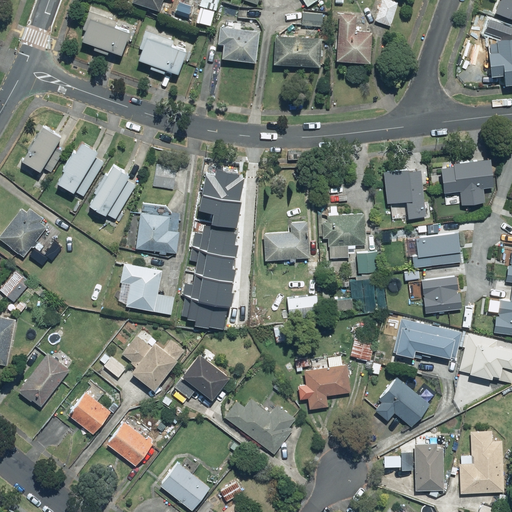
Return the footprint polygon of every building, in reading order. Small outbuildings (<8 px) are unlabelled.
[(128,0),(128,2),(156,11),(159,0),(128,0)] [(219,0),(199,0),(198,6),(202,7),(198,21),(212,25),(219,0)] [(397,2),(389,0),(379,0),(373,21),(388,26),(397,2)] [(511,0),(495,0),(491,13),(511,20),(511,0)] [(114,21),(87,12),(77,41),(117,54),(124,31),(112,27),(114,21)] [(301,13),(300,25),(321,26),(321,14),(301,13)] [(354,15),(337,14),(333,61),(367,63),(369,32),(353,31),(354,15)] [(257,31),(217,26),(214,44),(220,44),(218,59),(253,62),(257,31)] [(172,40),(144,30),(134,59),(173,73),(182,49),(170,45),(172,40)] [(502,79),(511,77),(511,37),(500,39),(500,33),(487,35),(490,74),(501,73),(502,79)] [(273,36),(270,64),(317,67),(320,39),(273,36)] [(38,125),(17,161),(36,172),(39,167),(48,172),(61,151),(51,146),(57,136),(38,125)] [(68,152),(57,169),(59,170),(51,183),(69,192),(71,189),(83,195),(101,162),(90,156),(92,152),(75,143),(70,153),(68,152)] [(488,161),(441,169),(445,195),(460,192),(463,207),(487,203),(485,189),(493,187),(488,161)] [(154,164),(151,185),(174,189),(175,166),(154,164)] [(245,198),(249,173),(208,166),(204,191),(245,198)] [(100,174),(89,191),(92,193),(85,206),(103,215),(104,212),(115,218),(134,184),(123,180),(125,175),(108,167),(102,175),(100,174)] [(418,168),(379,171),(383,203),(388,202),(390,218),(405,216),(406,219),(424,216),(418,168)] [(241,223),(245,198),(204,191),(200,216),(241,223)] [(23,211),(18,208),(0,231),(0,241),(21,257),(29,247),(31,248),(36,243),(34,241),(44,227),(37,222),(40,218),(26,208),(23,211)] [(167,215),(137,213),(133,248),(157,251),(157,254),(164,255),(164,252),(175,253),(177,231),(165,230),(167,215)] [(361,213),(324,215),(325,222),(319,222),(320,239),(325,238),(326,247),(363,244),(361,213)] [(237,248),(241,223),(200,216),(195,241),(237,248)] [(304,221),(287,223),(288,231),(260,234),(263,261),(288,259),(288,262),(294,261),(294,258),(307,257),(304,221)] [(456,233),(408,239),(411,256),(428,254),(429,264),(459,260),(456,233)] [(233,273),(237,248),(195,241),(191,266),(233,273)] [(511,249),(509,249),(507,265),(505,265),(503,280),(511,280),(511,282),(510,301),(495,299),(492,332),(511,334),(511,249)] [(373,251),(354,253),(357,273),(375,272),(373,251)] [(161,269),(120,263),(117,282),(130,284),(126,307),(171,314),(174,295),(157,292),(161,269)] [(229,298),(233,273),(191,266),(187,291),(229,298)] [(34,281),(19,268),(3,287),(18,299),(34,281)] [(387,311),(382,273),(354,277),(356,288),(349,289),(350,297),(332,299),(334,311),(355,308),(356,315),(387,311)] [(455,276),(418,281),(419,284),(411,285),(413,299),(421,298),(422,312),(459,307),(457,292),(455,292),(455,290),(457,289),(455,276)] [(225,323),(229,298),(187,291),(183,316),(225,323)] [(32,302),(25,296),(16,306),(22,312),(32,302)] [(315,296),(285,298),(286,316),(316,315),(315,296)] [(0,357),(11,360),(18,315),(0,311),(0,357)] [(241,314),(228,314),(228,323),(241,323),(241,314)] [(459,331),(400,318),(392,352),(409,355),(410,348),(453,358),(459,331)] [(287,326),(273,327),(274,342),(288,341),(287,326)] [(148,345),(134,334),(118,354),(132,365),(128,371),(152,390),(184,349),(171,339),(162,350),(150,341),(148,345)] [(496,340),(470,334),(461,372),(511,384),(511,349),(495,346),(496,340)] [(374,341),(352,336),(348,356),(370,360),(374,341)] [(73,365),(51,349),(22,389),(34,399),(35,397),(44,404),(73,365)] [(124,369),(104,352),(98,359),(103,364),(102,365),(104,367),(100,371),(111,379),(114,375),(117,377),(124,369)] [(415,359),(392,353),(390,364),(412,370),(415,359)] [(225,376),(193,354),(177,377),(179,378),(173,386),(188,397),(194,389),(208,399),(225,376)] [(326,367),(301,370),(303,383),(297,384),(299,397),(306,396),(307,409),(325,406),(324,394),(350,391),(346,364),(339,365),(338,355),(325,357),(326,367)] [(382,362),(373,360),(370,372),(379,375),(382,362)] [(416,393),(394,376),(375,399),(379,402),(372,410),(385,420),(392,412),(409,426),(435,394),(423,384),(416,393)] [(88,379),(63,413),(91,433),(108,410),(112,414),(118,407),(111,402),(107,408),(96,400),(103,391),(88,379)] [(166,393),(158,401),(165,408),(173,400),(166,393)] [(235,398),(222,417),(272,453),(290,429),(287,427),(293,419),(273,404),(268,412),(248,399),(244,404),(235,398)] [(128,412),(103,442),(132,467),(152,442),(145,436),(149,431),(128,412)] [(159,418),(151,426),(159,433),(167,425),(159,418)] [(501,492),(501,440),(491,440),(490,431),(470,431),(471,463),(458,463),(458,492),(501,492)] [(435,444),(411,443),(411,452),(399,451),(398,470),(412,471),(411,488),(440,489),(442,447),(434,447),(435,444)] [(185,455),(178,465),(172,461),(156,483),(189,508),(206,485),(191,474),(198,465),(185,455)] [(234,479),(223,489),(232,499),(243,489),(234,479)]
